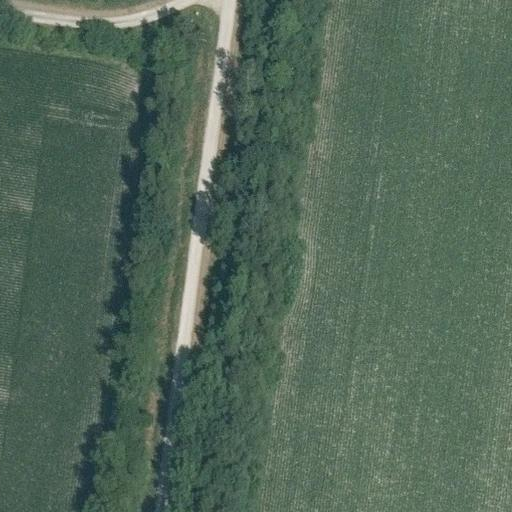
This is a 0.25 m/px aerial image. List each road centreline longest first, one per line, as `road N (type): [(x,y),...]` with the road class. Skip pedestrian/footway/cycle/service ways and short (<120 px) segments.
road 1 (track): [(233,0),(166,511)]
road 2 (track): [(0,2),(106,14),(189,0)]
